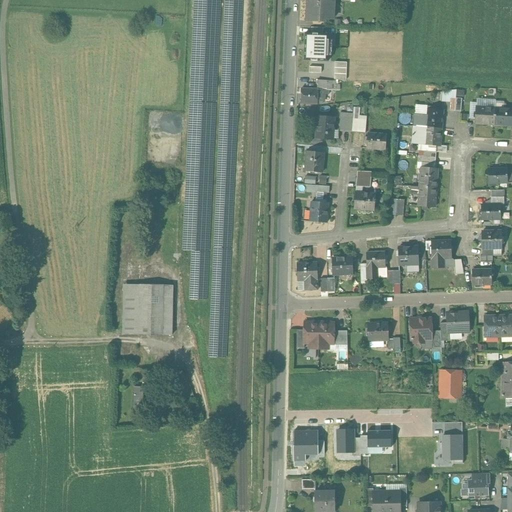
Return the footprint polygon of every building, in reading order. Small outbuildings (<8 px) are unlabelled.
[(317,0),(318,1),(307,0),(307,21),(325,22),(325,19),(333,19),(334,0),(329,0),(317,0)] [(311,33),(305,33),(304,60),(328,62),(330,34),(323,33),(323,28),(311,27),(311,33)] [(347,62),(335,62),(334,79),(346,80),(347,62)] [(328,80),(317,80),(317,89),(318,89),(317,101),(324,101),(324,94),(329,95),(329,90),(340,90),(340,85),(336,84),(336,81),(328,80)] [(317,89),(301,88),(301,104),(317,104),(317,101),(318,89),(317,89)] [(495,108),(475,107),(474,124),(494,125),(495,108)] [(511,108),(495,108),(494,125),(511,125),(511,108)] [(443,110),(428,109),(427,116),(419,115),(418,127),(442,128),(443,110)] [(335,118),(317,116),(316,138),(333,140),(333,138),(338,139),(339,131),(339,130),(334,130),(335,118)] [(366,117),(358,116),(358,119),(357,132),(365,133),(366,117)] [(353,118),(340,117),(340,118),(339,130),(339,131),(352,132),(353,118)] [(442,128),(418,127),(414,126),(413,144),(419,145),(437,146),(440,146),(442,128)] [(386,136),(368,135),(366,150),(379,151),(379,149),(384,149),(384,152),(385,152),(386,136)] [(323,152),(306,151),(304,171),(321,172),(323,152)] [(435,169),(421,168),(420,187),(436,188),(436,180),(437,180),(438,169),(435,169)] [(507,168),(488,169),(489,184),(507,183),(508,183),(507,170),(507,168)] [(372,172),(357,171),(356,187),(370,187),(372,172)] [(306,175),(305,182),(316,184),(317,176),(306,175)] [(319,176),(320,184),(327,183),(327,175),(319,176)] [(436,188),(420,187),(411,186),(410,193),(419,194),(418,206),(435,207),(436,196),(435,196),(436,188)] [(327,193),(316,192),(315,202),(327,203),(327,193)] [(376,194),(356,192),(354,209),(374,211),(376,194)] [(504,197),(491,198),(491,205),(481,205),(482,220),(501,219),(500,205),(504,205),(504,197)] [(396,199),(395,215),(403,216),(405,200),(396,199)] [(315,202),(311,202),(310,221),(327,223),(328,203),(327,203),(315,202)] [(502,231),(482,232),(482,249),(493,248),(502,248),(502,231)] [(450,243),(432,243),(432,252),(433,259),(444,258),(450,258),(450,243)] [(418,247),(398,248),(399,265),(419,264),(418,247)] [(385,252),(366,253),(367,279),(377,278),(377,277),(387,277),(386,271),(387,271),(386,267),(385,267),(385,252)] [(352,257),(333,258),(333,275),(353,274),(352,257)] [(444,258),(433,259),(433,268),(445,267),(444,258)] [(453,260),(450,258),(444,258),(445,267),(454,267),(453,260)] [(464,274),(461,259),(453,260),(454,267),(454,274),(464,274)] [(316,264),(296,265),(296,280),(304,280),(317,279),(316,264)] [(490,270),(472,271),(472,285),(482,284),(482,282),(490,282),(490,270)] [(317,279),(304,280),(304,290),(317,289),(317,279)] [(140,285),(124,285),(122,335),(139,335),(140,285)] [(164,285),(140,285),(139,335),(163,335),(163,325),(164,285)] [(173,286),(164,285),(163,325),(172,325),(173,286)] [(467,313),(448,314),(448,323),(449,332),(462,331),(464,333),(468,333),(469,331),(469,327),(467,326),(467,313)] [(511,315),(499,316),(500,336),(511,336),(511,315)] [(499,316),(484,316),(485,337),(500,336),(499,316)] [(418,318),(417,319),(410,319),(411,340),(413,340),(413,342),(415,344),(422,344),(424,342),(424,338),(431,337),(432,337),(432,331),(431,318),(422,319),(421,318),(418,318)] [(316,323),(304,323),(304,330),(304,342),(310,342),(310,349),(319,349),(319,322),(317,322),(316,323)] [(334,324),(323,323),(322,322),(319,322),(319,349),(327,349),(328,343),(333,343),(334,343),(334,331),(334,324)] [(388,323),(369,323),(369,343),(388,342),(389,342),(389,339),(388,323)] [(448,323),(440,323),(441,331),(441,341),(449,341),(449,332),(448,323)] [(172,325),(163,325),(163,335),(172,335),(172,325)] [(347,331),(334,331),(334,343),(333,343),(333,345),(347,345),(347,331)] [(441,331),(432,331),(432,337),(431,337),(432,348),(441,348),(441,341),(441,331)] [(511,362),(502,363),(501,398),(511,397),(511,362)] [(462,371),(440,370),(439,398),(461,399),(462,371)] [(143,387),(135,387),(134,414),(142,414),(143,387)] [(195,400),(175,405),(178,413),(197,408),(195,400)] [(462,422),(444,422),(445,435),(442,435),(442,460),(454,459),(454,463),(463,463),(462,422)] [(355,430),(337,430),(337,454),(354,454),(354,457),(361,457),(361,453),(361,439),(355,439),(355,430)] [(391,431),(368,431),(368,436),(361,436),(361,439),(361,453),(368,453),(368,447),(391,447),(391,431)] [(318,432),(294,432),(294,462),(305,462),(305,456),(324,456),(324,441),(318,441),(318,432)] [(509,449),(510,439),(507,439),(502,439),(501,448),(509,449)] [(489,473),(471,474),(472,480),(468,480),(468,496),(489,495),(488,484),(490,484),(489,473)] [(314,480),(302,480),(302,489),(314,489),(314,480)] [(335,491),(314,492),(315,511),(335,511),(335,491)] [(399,491),(386,492),(386,511),(400,511),(400,506),(400,491),(399,491)] [(373,492),(373,506),(373,511),(386,511),(386,492),(373,492)] [(440,511),(440,503),(418,503),(417,511),(440,511)]
